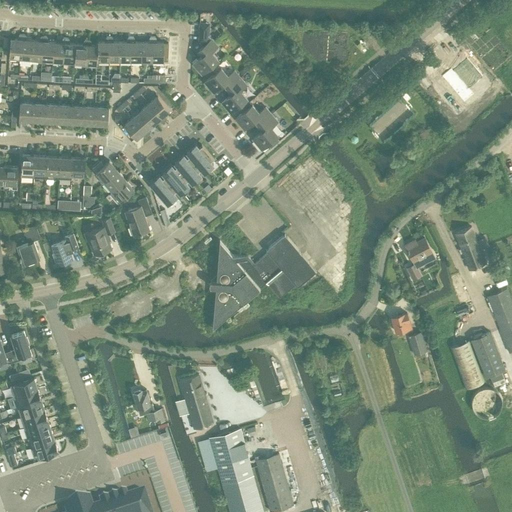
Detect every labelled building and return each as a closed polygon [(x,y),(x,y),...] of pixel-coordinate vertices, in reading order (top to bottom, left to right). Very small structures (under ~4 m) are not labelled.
[(199,41),(202,45),(208,41),(209,32),(205,32),(200,31),(199,31),(199,41)] [(17,59),(19,60),(22,33),(19,33),(17,38),(10,37),(9,56),(17,57),(17,59)] [(24,34),(22,33),(19,60),(20,60),(20,62),(30,63),(30,58),(32,39),(25,39),(24,34)] [(41,62),(43,35),(40,35),(39,40),(32,39),(30,58),(39,59),(38,62),(41,62)] [(52,60),(54,41),(47,40),(46,36),(43,35),(41,62),(46,63),(46,59),(52,60)] [(108,59),(108,36),(105,36),(104,40),(97,40),(97,45),(96,59),(108,59)] [(119,59),(119,40),(113,40),(111,36),(108,36),(108,59),(119,59)] [(130,59),(130,36),(127,36),(126,40),(119,40),(119,59),(130,59)] [(141,59),(141,40),(135,40),(133,36),(130,36),(130,59),(141,59)] [(152,64),(152,60),(152,36),(149,36),(148,40),(141,40),(141,59),(148,59),(148,64),(152,64)] [(164,60),(164,40),(157,40),(155,36),(152,36),(152,60),(164,60)] [(62,64),(65,37),(62,37),(60,42),(54,41),(52,60),(60,60),(60,64),(62,64)] [(68,37),(65,37),(62,64),(64,64),(68,64),(68,61),(74,62),(75,43),(69,42),(68,37)] [(218,59),(211,51),(218,45),(212,38),(208,41),(202,45),(198,49),(203,54),(193,62),(202,73),(218,59)] [(360,42),(357,44),(361,49),(364,46),(367,43),(363,38),(360,42)] [(85,62),(86,39),(84,39),(82,43),(75,43),(74,62),(82,62),(81,65),(85,66),(85,62)] [(96,63),(96,59),(97,45),(91,44),(90,39),(86,39),(85,62),(85,66),(89,66),(89,63),(96,63)] [(452,66),(444,73),(465,98),(474,91),(469,85),(483,72),(468,55),(454,68),(452,66)] [(227,74),(220,67),(204,81),(213,91),(223,82),(227,87),(240,76),(234,69),(227,74)] [(230,111),(246,97),(239,89),(246,83),(240,76),(227,87),(231,92),(221,101),(230,111)] [(120,81),(119,81),(113,81),(112,90),(120,91),(120,81)] [(165,120),(167,118),(165,113),(170,109),(158,95),(150,102),(165,120)] [(31,119),(32,102),(19,101),(18,119),(31,119)] [(44,120),(45,103),(32,102),(31,119),(44,120)] [(165,120),(150,102),(141,109),(153,123),(158,119),(162,122),(165,120)] [(57,121),(57,103),(45,103),(44,120),(57,121)] [(69,121),(70,104),(57,103),(57,121),(69,121)] [(252,103),(236,117),(244,127),(254,119),(259,124),(272,113),(265,105),(259,111),(252,103)] [(82,122),(82,105),(70,104),(69,121),(82,122)] [(94,123),(95,105),(82,105),(82,122),(94,123)] [(107,123),(108,106),(95,105),(94,123),(107,123)] [(148,134),(150,132),(149,127),(153,123),(141,109),(133,116),(148,134)] [(263,129),(253,137),(262,148),(267,143),(271,148),(279,140),(275,136),(278,134),(271,126),(278,120),(272,113),(259,124),(263,129)] [(148,134),(133,116),(124,124),(137,138),(141,134),(146,136),(148,134)] [(187,151),(190,155),(201,168),(204,172),(214,164),(210,160),(214,157),(202,144),(199,147),(196,143),(187,151)] [(33,177),(34,154),(22,154),(21,171),(21,176),(33,177)] [(46,178),(46,173),(45,173),(46,155),(34,154),(33,177),(46,178)] [(201,168),(190,155),(187,157),(184,154),(174,162),(177,165),(189,179),(192,182),(201,174),(198,170),(201,168)] [(58,179),(60,156),(46,155),(45,173),(46,173),(54,173),(54,179),(58,179)] [(71,179),(71,174),(72,157),(60,156),(58,179),(59,179),(59,178),(71,179)] [(84,175),(85,158),(85,157),(72,157),(71,174),(84,175)] [(104,181),(105,181),(118,170),(109,160),(104,164),(101,161),(102,161),(101,160),(100,161),(99,160),(92,165),(93,166),(92,167),(93,168),(96,171),(101,177),(99,179),(102,183),(104,181)] [(165,176),(176,189),(179,193),(189,185),(186,181),(189,179),(177,165),(174,168),(172,164),(162,172),(165,176)] [(18,166),(5,165),(4,182),(12,183),(12,188),(17,188),(17,183),(18,166)] [(113,191),(126,180),(118,170),(105,181),(113,190),(113,191)] [(174,191),(176,189),(165,176),(162,178),(159,175),(150,183),(167,203),(177,195),(174,191)] [(121,200),(135,189),(126,180),(113,191),(113,190),(110,193),(118,203),(121,200)] [(84,185),(83,196),(88,196),(88,195),(91,193),(91,191),(92,185),(84,185)] [(83,196),(83,206),(88,206),(89,206),(94,202),(94,196),(88,196),(88,195),(88,196),(83,196)] [(133,234),(133,235),(149,229),(144,215),(151,212),(145,197),(138,200),(140,206),(125,211),(130,226),(132,226),(134,233),(133,234)] [(90,240),(95,255),(112,248),(107,234),(115,230),(110,216),(102,219),(104,225),(84,233),(87,241),(90,240)] [(23,264),(39,258),(33,240),(40,238),(34,224),(24,229),(28,241),(16,246),(23,264)] [(486,262),(481,248),(487,245),(484,237),(477,240),(472,226),(455,232),(469,269),(486,262)] [(56,265),(73,258),(71,251),(74,250),(73,247),(78,245),(73,232),(64,235),(65,238),(51,244),(54,251),(51,252),(56,265)] [(316,270),(285,233),(266,249),(268,251),(255,263),(248,255),(232,254),(219,240),(216,275),(207,283),(215,292),(213,327),(266,281),(280,297),(297,282),(299,285),(316,270)] [(432,252),(425,237),(416,241),(415,239),(405,244),(414,261),(432,252)] [(413,279),(421,275),(415,263),(407,268),(413,279)] [(453,308),(470,300),(459,272),(441,280),(453,308)] [(510,352),(511,351),(511,299),(507,287),(487,295),(510,352)] [(411,327),(407,313),(404,313),(392,316),(396,332),(411,327)] [(15,348),(10,350),(13,360),(14,361),(32,355),(23,331),(11,335),(15,348)] [(414,354),(427,349),(421,331),(408,335),(414,354)] [(491,331),(471,338),(486,376),(490,375),(492,380),(503,375),(501,370),(505,369),(491,331)] [(0,339),(0,364),(13,360),(10,350),(4,352),(0,339)] [(465,389),(485,381),(470,339),(450,347),(465,389)] [(177,400),(181,415),(189,412),(194,427),(213,421),(199,374),(180,379),(185,398),(177,400)] [(34,377),(10,385),(13,396),(37,388),(34,377)] [(13,396),(8,398),(11,407),(17,406),(41,398),(37,388),(13,396)] [(143,391),(142,390),(140,389),(135,391),(134,393),(140,415),(147,414),(149,421),(157,419),(158,423),(165,420),(162,409),(147,413),(147,411),(154,409),(153,403),(151,404),(147,390),(143,391)] [(41,398),(17,406),(20,416),(44,408),(41,398)] [(44,408),(20,416),(24,427),(47,418),(44,408)] [(47,418),(24,427),(27,437),(51,429),(47,418)] [(51,429),(27,437),(30,447),(54,439),(51,429)] [(54,439),(30,447),(34,458),(58,450),(54,439)] [(310,443),(296,447),(297,449),(286,452),(289,465),(292,464),(297,480),(294,481),(298,494),(309,491),(310,493),(324,489),(310,443)] [(14,446),(6,449),(8,455),(13,453),(16,452),(14,446)] [(13,453),(8,455),(11,466),(17,464),(13,453)] [(231,467),(218,471),(230,511),(245,511),(256,508),(252,495),(250,496),(244,479),(247,478),(243,466),(232,469),(231,467)] [(150,511),(150,509),(150,508),(149,508),(147,501),(148,500),(147,500),(144,492),(144,491),(143,492),(135,494),(135,493),(134,494),(134,495),(127,497),(125,492),(99,501),(100,506),(93,508),(89,498),(63,507),(64,511),(150,511)]
